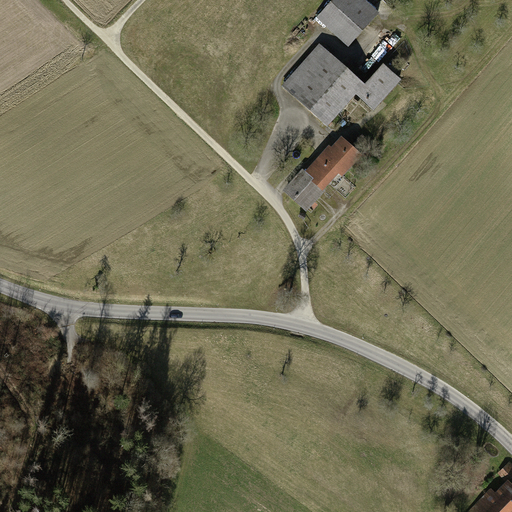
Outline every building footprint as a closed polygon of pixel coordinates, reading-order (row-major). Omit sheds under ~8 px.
[(365,0),(328,0),(316,14),(347,44),(377,11),(365,0)] [(319,43),(282,83),(326,123),(354,92),(371,107),(398,78),(381,64),(364,83),(319,43)] [(302,169),(285,188),(305,205),(338,168),(343,172),(372,140),(362,131),(349,144),(340,136),(324,154),(322,153),(305,172),(302,169)] [(506,463),(498,470),(504,477),(511,470),(506,463)] [(511,511),(511,485),(508,482),(497,494),(490,488),(466,511),(511,511)]
